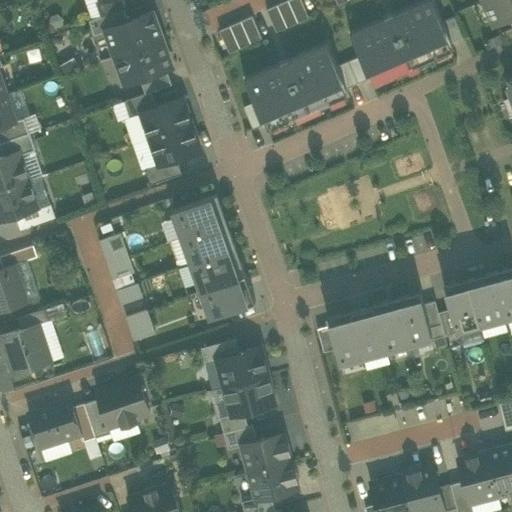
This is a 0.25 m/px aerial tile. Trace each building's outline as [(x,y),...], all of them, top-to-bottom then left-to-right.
[(98,0),(96,1),(101,16),(124,8),(126,7),(123,0),(101,0),(102,0),(101,0),(98,0)] [(301,0),(287,0),(267,9),(276,31),(309,16),(301,0)] [(443,21),(433,0),(423,0),(393,13),(394,14),(384,18),(384,17),(350,32),(360,55),(369,77),(392,67),(393,68),(429,53),(428,52),(452,41),(443,21)] [(511,0),(484,0),(494,23),(511,15),(511,0)] [(128,21),(124,8),(101,16),(90,20),(95,34),(106,30),(106,29),(128,21)] [(106,30),(115,55),(162,38),(153,12),(128,21),(106,29),(106,30)] [(252,16),(220,30),(229,52),(261,37),(252,16)] [(463,37),(454,16),(443,21),(452,41),(463,37)] [(172,66),(162,38),(115,55),(125,83),(140,78),(167,68),(172,66)] [(254,101),(264,123),(288,113),(288,114),(324,98),(323,97),(347,87),(337,65),(327,42),(288,58),(288,60),(279,64),(279,62),(244,77),(254,101)] [(369,77),(360,55),(349,60),(358,82),(369,77)] [(337,65),(347,87),(358,82),(349,60),(337,65)] [(140,78),(146,93),(151,91),(172,84),(167,68),(140,78)] [(157,106),(151,91),(146,93),(125,100),(130,116),(142,112),(141,111),(157,106)] [(15,120),(6,93),(0,95),(0,126),(15,121),(15,120)] [(142,112),(150,138),(192,123),(183,97),(157,106),(141,111),(142,112)] [(264,123),(254,101),(243,106),(253,128),(264,123)] [(0,126),(0,142),(30,133),(24,117),(15,120),(15,121),(0,126)] [(159,163),(160,164),(177,158),(201,150),(192,123),(150,138),(159,163)] [(30,133),(0,142),(0,144),(4,155),(20,150),(21,154),(35,149),(30,133)] [(20,150),(4,155),(0,156),(0,189),(30,179),(21,154),(20,150)] [(146,167),(152,183),(182,173),(177,158),(160,164),(159,163),(146,167)] [(30,179),(0,189),(0,220),(17,215),(40,208),(30,179)] [(217,193),(172,209),(181,236),(227,220),(217,193)] [(40,208),(17,215),(21,228),(55,216),(50,204),(40,208)] [(227,220),(181,236),(191,263),(236,247),(227,220)] [(129,255),(121,232),(100,239),(108,262),(129,255)] [(0,256),(4,267),(37,256),(33,245),(0,256)] [(236,247),(191,263),(200,290),(246,274),(236,247)] [(114,278),(135,271),(129,255),(108,262),(114,278)] [(28,259),(16,263),(28,297),(39,294),(28,259)] [(0,268),(0,309),(29,300),(28,297),(16,263),(0,268)] [(511,266),(493,272),(505,318),(511,316),(511,266)] [(505,318),(493,272),(468,279),(481,325),(505,318)] [(246,274),(200,290),(210,318),(256,302),(246,274)] [(481,325),(468,279),(444,285),(450,308),(457,331),(481,325)] [(122,303),(143,296),(138,282),(117,289),(122,303)] [(398,298),(410,344),(433,338),(424,303),(421,291),(398,298)] [(374,304),(387,350),(410,344),(398,298),(374,304)] [(436,300),(424,303),(433,338),(445,334),(439,311),(436,300)] [(351,310),(364,356),(387,350),(374,304),(351,310)] [(18,317),(22,328),(39,322),(48,319),(44,308),(18,317)] [(156,332),(147,308),(126,316),(135,339),(156,332)] [(445,334),(457,331),(450,308),(439,311),(445,334)] [(336,348),(340,363),(364,356),(351,310),(328,317),(329,324),(336,348)] [(2,335),(14,372),(49,361),(42,338),(44,337),(39,322),(22,328),(2,335)] [(324,351),(336,348),(329,324),(318,327),(324,351)] [(206,363),(217,360),(217,359),(240,353),(236,337),(201,347),(206,363)] [(247,351),(240,353),(217,359),(217,360),(224,386),(269,374),(261,345),(246,349),(247,351)] [(231,413),(231,415),(245,411),(276,403),(269,374),(224,386),(231,413)] [(100,397),(109,425),(109,424),(122,420),(123,424),(138,419),(137,415),(150,411),(138,376),(97,390),(100,397)] [(96,435),(96,436),(111,431),(109,424),(109,425),(100,397),(85,402),(96,435)] [(511,398),(499,402),(505,429),(511,427),(511,398)] [(29,412),(40,445),(82,431),(74,406),(71,399),(29,412)] [(85,402),(74,406),(82,431),(85,439),(96,435),(85,402)] [(220,416),(224,432),(248,425),(245,411),(231,415),(231,413),(220,416)] [(253,424),(248,425),(224,432),(229,448),(242,445),(242,444),(257,440),(253,424)] [(242,445),(249,471),(291,460),(284,432),(257,440),(242,444),(242,445)] [(511,444),(488,451),(499,493),(511,489),(511,444)] [(464,480),(470,501),(471,501),(499,493),(488,451),(459,458),(464,480)] [(299,487),(291,460),(249,471),(256,497),(256,498),(272,494),(299,487)] [(402,473),(412,511),(435,511),(445,509),(439,486),(433,465),(402,473)] [(116,497),(126,494),(120,470),(110,472),(116,497)] [(371,481),(377,502),(379,511),(412,511),(402,473),(371,481)] [(464,480),(450,483),(457,506),(458,511),(473,511),(471,501),(470,501),(464,480)] [(133,511),(181,511),(171,482),(128,496),(133,511)] [(445,509),(457,506),(450,483),(439,486),(445,509)] [(242,500),(245,511),(265,511),(275,509),(272,494),(256,498),(256,497),(242,500)] [(379,511),(377,502),(365,506),(366,511),(379,511)]
